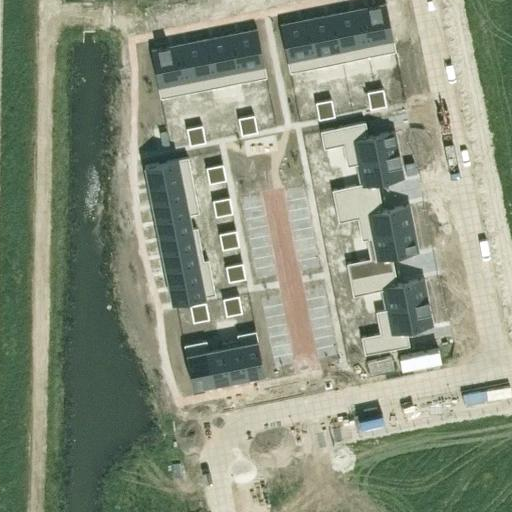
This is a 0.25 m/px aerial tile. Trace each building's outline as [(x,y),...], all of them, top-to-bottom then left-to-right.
[(511,0),(499,0),(502,13),(511,11),(511,0)] [(385,2),(358,7),(368,55),(395,50),(385,2)] [(358,7),(332,12),(342,60),(368,55),(358,7)] [(332,12),(307,17),(316,65),(342,60),(332,12)] [(307,17),(280,23),(289,70),(316,65),(307,17)] [(507,46),(481,51),(486,77),(511,71),(511,26),(504,28),(507,46)] [(256,27),(229,33),(239,80),(266,75),(256,27)] [(229,33),(203,38),(213,86),(239,80),(229,33)] [(203,38),(177,43),(187,91),(213,86),(203,38)] [(177,43),(150,48),(160,96),(187,91),(177,43)] [(511,71),(486,77),(491,102),(511,97),(511,71)] [(382,87),(375,89),(378,106),(386,104),(382,87)] [(375,89),(367,90),(370,107),(378,106),(375,89)] [(331,97),(323,99),(326,116),(334,114),(331,97)] [(323,99),(315,100),(318,117),(326,116),(323,99)] [(253,113),(245,114),(249,131),(257,130),(253,113)] [(245,114),(237,116),(241,133),(249,131),(245,114)] [(364,120),(320,129),(323,146),(342,142),(347,164),(356,162),(356,161),(399,153),(394,130),(367,135),(364,120)] [(202,123),(194,125),(197,141),(205,140),(202,123)] [(194,125),(186,126),(189,143),(197,141),(194,125)] [(360,182),(332,188),(335,204),(379,195),(376,181),(403,176),(399,153),(356,161),(356,162),(360,182)] [(187,155),(144,164),(148,185),(191,176),(187,155)] [(222,162),(205,165),(207,173),(224,170),(222,162)] [(224,170),(207,173),(209,181),(225,178),(224,170)] [(191,176),(148,185),(151,201),(194,193),(191,176)] [(194,193),(151,201),(155,218),(188,211),(188,212),(198,210),(194,193)] [(229,195),(212,198),(213,206),(230,203),(229,195)] [(379,195),(335,204),(338,220),(357,216),(361,238),(366,237),(366,236),(413,227),(409,203),(382,209),(379,195)] [(230,203),(213,206),(215,214),(232,211),(230,203)] [(188,211),(155,218),(158,234),(191,228),(191,227),(188,212),(188,211)] [(191,228),(158,234),(161,251),(199,243),(196,226),(191,227),(191,228)] [(370,257),(346,262),(349,278),(394,269),(391,255),(418,250),(413,227),(366,236),(366,237),(370,257)] [(235,228),(218,231),(220,239),(237,236),(235,228)] [(237,236),(220,239),(222,247),(238,244),(237,236)] [(199,243),(161,251),(164,267),(203,260),(202,259),(199,243)] [(203,260),(164,267),(168,284),(211,275),(207,258),(202,259),(203,260)] [(242,261),(225,264),(226,272),(243,269),(242,261)] [(243,269),(226,272),(228,280),(245,277),(243,269)] [(394,269),(349,278),(353,294),(381,288),(385,308),(385,309),(428,300),(423,277),(396,282),(394,269)] [(211,275),(168,284),(171,301),(214,293),(211,275)] [(238,294),(230,296),(233,312),(241,311),(238,294)] [(230,296),(222,297),(225,314),(233,312),(230,296)] [(380,332),(361,335),(364,352),(408,344),(406,329),(433,324),(428,300),(385,309),(385,308),(375,310),(380,332)] [(205,301),(197,302),(200,319),(208,317),(205,301)] [(197,302),(189,304),(192,321),(200,319),(197,302)] [(255,329),(236,333),(237,338),(238,337),(246,376),(263,372),(255,329)] [(237,338),(221,341),(222,346),(223,345),(229,379),(246,376),(238,337),(237,338)] [(206,339),(184,343),(192,386),(213,382),(206,349),(207,348),(206,339)] [(207,348),(206,349),(213,382),(229,379),(223,345),(222,346),(207,348)] [(438,452),(447,451),(452,474),(495,465),(490,441),(464,446),(461,431),(435,436),(438,452)] [(383,484),(376,448),(357,452),(364,488),(383,484)] [(339,455),(347,491),(364,488),(357,452),(339,455)] [(322,459),(329,495),(347,491),(339,455),(322,459)] [(304,462),(311,498),(329,495),(322,459),(304,462)] [(286,466),(293,502),(311,498),(304,462),(286,466)] [(473,495),(500,490),(495,465),(452,474),(457,497),(447,499),(449,511),(467,511),(476,510),(473,495)] [(267,469),(275,505),(293,502),(286,466),(267,469)]
